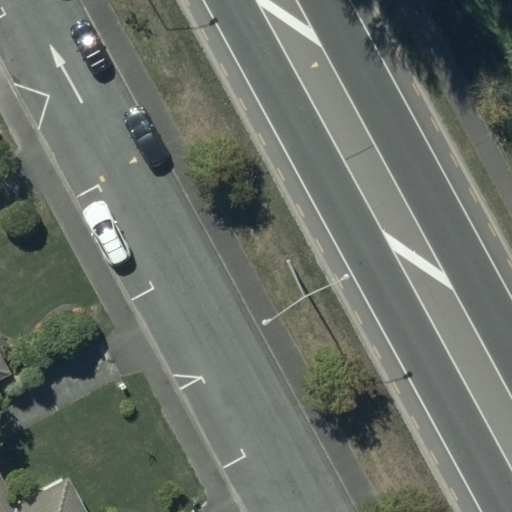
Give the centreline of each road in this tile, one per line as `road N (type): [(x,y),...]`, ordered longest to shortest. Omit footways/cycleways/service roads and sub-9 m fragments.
road 1 (residential): [(300,511),(20,0)]
road 2 (trunk): [(269,0),(511,447)]
